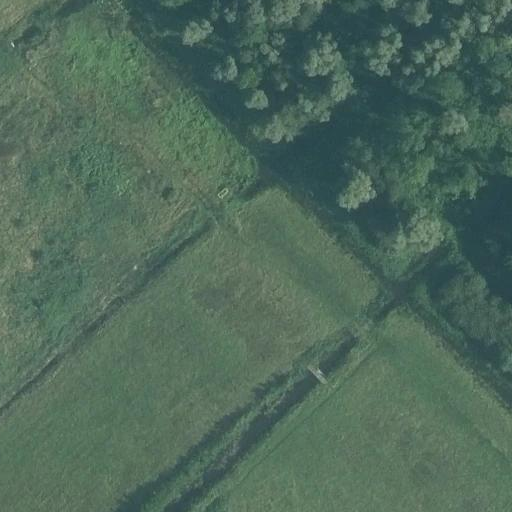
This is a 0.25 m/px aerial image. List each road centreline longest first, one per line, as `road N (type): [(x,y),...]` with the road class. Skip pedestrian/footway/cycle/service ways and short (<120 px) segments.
road 1 (track): [(134,0),(277,143),(340,89),(360,119),(299,172),(397,263),(441,220),(468,250),(426,299),(511,381)]
road 2 (track): [(376,339),(511,474)]
road 3 (track): [(226,227),(334,302)]
